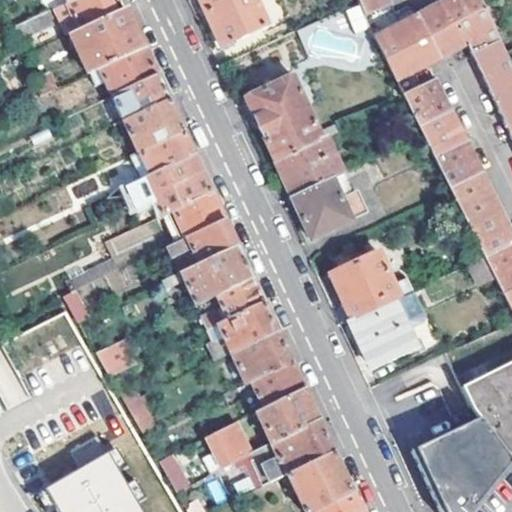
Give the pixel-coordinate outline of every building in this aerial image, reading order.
[(108,0),(72,0),(65,3),(78,31),(115,13),(108,0)] [(268,24),(256,0),(198,0),(221,47),(268,24)] [(441,0),(373,32),(511,308),(511,231),(428,63),(468,43),(511,135),(511,66),(480,0),(441,0)] [(65,3),(52,9),(66,37),(67,36),(78,31),(65,3)] [(353,32),(367,28),(361,5),(347,9),(353,32)] [(125,8),(115,13),(78,31),(67,36),(86,77),(91,75),(100,70),(145,50),(135,29),(125,8)] [(10,29),(14,41),(56,21),(50,10),(10,29)] [(145,50),(100,70),(106,82),(113,98),(157,77),(155,72),(145,50)] [(100,70),(91,75),(97,87),(106,82),(100,70)] [(275,162),(321,140),(291,76),(245,99),(275,162)] [(157,77),(113,98),(124,122),(169,102),(166,96),(157,77)] [(34,85),(40,99),(55,91),(49,78),(34,85)] [(181,128),(169,102),(124,122),(139,154),(184,133),(181,128)] [(184,133),(139,154),(134,156),(144,179),(194,155),(192,150),(184,133)] [(321,140),(275,162),(292,198),(330,180),(341,175),(325,139),(321,140)] [(140,206),(155,199),(163,217),(167,215),(174,212),(212,194),(203,174),(194,155),(144,179),(135,183),(131,185),(140,206)] [(134,156),(124,161),(135,183),(144,179),(134,156)] [(341,175),(330,180),(341,203),(352,198),(341,175)] [(356,196),(352,198),(341,203),(330,180),(292,198),(311,240),(365,214),(356,196)] [(212,194),(174,212),(187,239),(224,221),(214,200),(212,194)] [(180,242),(187,239),(174,212),(167,215),(180,242)] [(180,242),(149,257),(162,284),(237,249),(227,227),(224,221),(187,239),(180,242)] [(237,249),(162,284),(177,316),(207,302),(252,281),(240,255),(237,249)] [(377,254),(328,277),(349,322),(394,301),(398,299),(377,254)] [(112,260),(95,268),(100,280),(118,272),(112,260)] [(66,282),(71,294),(74,292),(100,280),(95,268),(66,282)] [(255,286),(252,281),(207,302),(218,326),(263,305),(255,286)] [(63,298),(66,302),(78,323),(89,319),(74,292),(71,294),(63,298)] [(424,318),(412,292),(398,299),(394,301),(407,331),(423,324),(424,318)] [(349,322),(370,368),(415,347),(407,331),(394,301),(349,322)] [(218,326),(225,339),(232,354),(277,333),(274,327),(263,305),(218,326)] [(214,344),(225,339),(218,326),(207,331),(214,344)] [(277,333),(232,354),(245,384),(251,382),(291,362),(280,339),(277,333)] [(137,364),(124,340),(96,353),(110,377),(124,370),(137,364)] [(291,362),(251,382),(263,409),(304,390),(301,384),(291,362)] [(511,364),(461,390),(472,412),(478,420),(510,464),(511,466),(511,364)] [(139,397),(124,370),(110,377),(125,403),(139,397)] [(263,409),(257,412),(273,444),(319,423),(307,396),(304,390),(263,409)] [(156,427),(139,397),(125,403),(144,434),(156,427)] [(510,464),(478,420),(408,458),(433,511),(471,511),(479,503),(510,464)] [(222,466),(223,468),(249,455),(252,454),(237,423),(207,437),(214,452),(203,458),(211,472),(222,466)] [(252,454),(249,455),(265,487),(334,454),(322,429),(319,423),(273,444),(252,454)] [(140,511),(134,502),(144,497),(134,479),(124,484),(116,469),(125,464),(115,446),(33,492),(44,511),(45,511),(54,507),(56,511),(140,511)] [(304,509),(298,511),(316,511),(353,496),(343,474),(334,454),(265,487),(241,498),(247,511),(262,511),(287,499),(282,487),(291,483),(304,509)] [(186,485),(170,455),(158,460),(176,490),(186,485)] [(214,504),(226,499),(219,478),(207,483),(214,504)] [(176,490),(188,511),(202,511),(186,485),(176,490)] [(353,496),(316,511),(360,511),(356,502),(353,496)]
